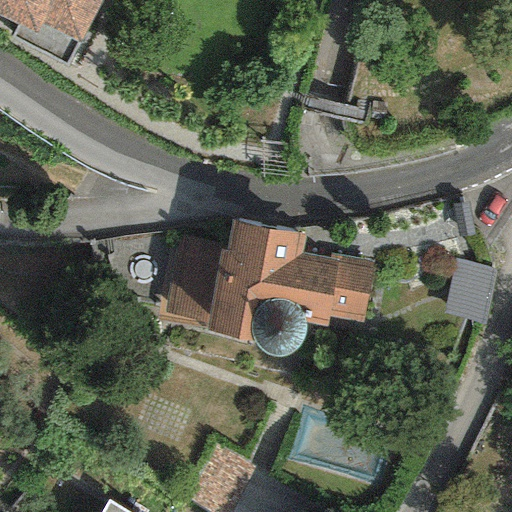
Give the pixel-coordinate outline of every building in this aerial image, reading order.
[(0,0),(0,17),(16,25),(9,39),(66,67),(99,0),(0,0)] [(303,235),(230,221),(225,243),(174,235),(159,318),(203,325),(201,334),(253,343),(256,347),(261,353),(268,357),(282,357),(290,354),(297,350),(300,343),(304,332),(305,324),(325,327),(328,318),(361,323),(373,263),(328,253),(327,259),(300,252),(303,235)] [(495,269),(454,261),(443,314),(479,321),(484,322),(495,269)] [(227,511),(251,467),(213,447),(186,497),(213,511),(227,511)] [(124,511),(107,501),(99,511),(124,511)]
